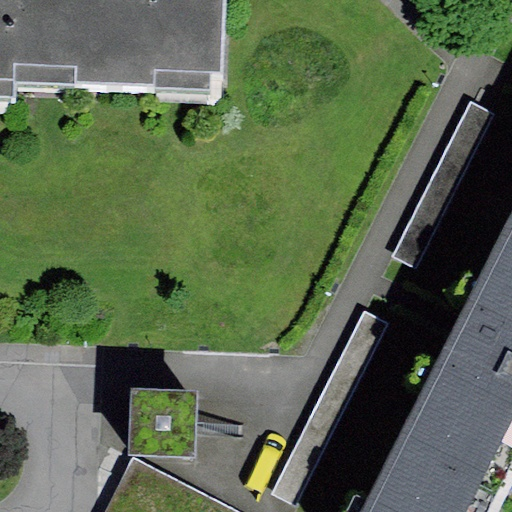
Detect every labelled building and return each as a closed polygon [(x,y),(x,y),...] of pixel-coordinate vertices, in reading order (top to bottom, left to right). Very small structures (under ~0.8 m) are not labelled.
[(0,0),(0,82),(15,83),(11,70),(13,0),(0,0)] [(13,0),(11,70),(74,72),(74,86),(151,89),(151,71),(221,74),(223,0),(13,0)] [(471,103),(392,257),(418,270),(497,116),(471,103)] [(511,227),(474,301),(367,511),(502,511),(511,494),(511,227)] [(396,328),(366,312),(269,492),(300,508),(396,328)] [(198,393),(132,390),(130,456),(195,458),(196,432),(198,393)] [(237,511),(134,459),(107,511),(237,511)]
